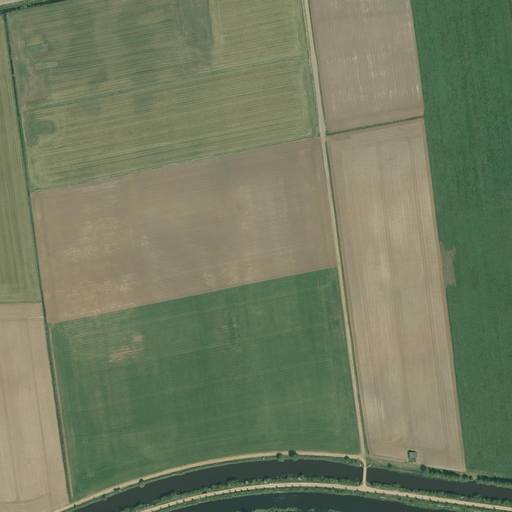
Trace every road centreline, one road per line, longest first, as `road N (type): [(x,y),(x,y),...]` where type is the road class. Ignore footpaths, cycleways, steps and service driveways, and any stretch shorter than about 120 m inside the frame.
road 1 (track): [(363,457),(304,0)]
road 2 (track): [(363,457),(274,453),(193,465),(56,511)]
road 3 (track): [(145,511),(250,487),(364,488)]
road 4 (track): [(363,457),(511,481)]
road 5 (track): [(511,510),(364,488)]
